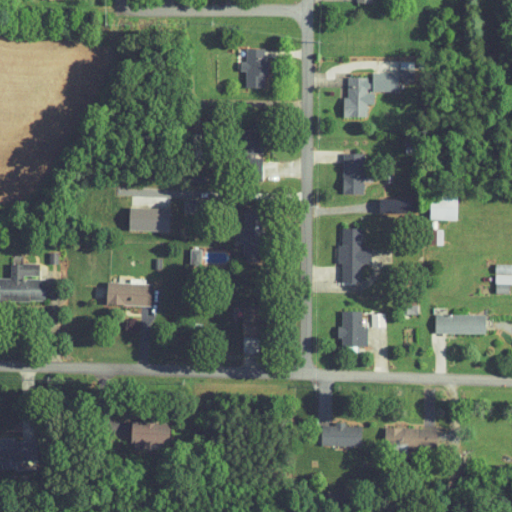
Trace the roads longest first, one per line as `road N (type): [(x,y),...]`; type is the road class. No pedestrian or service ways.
road 1 (residential): [(0,367),(511,382)]
road 2 (residential): [(295,376),(296,13)]
road 3 (residential): [(296,13),(123,7),(120,0)]
